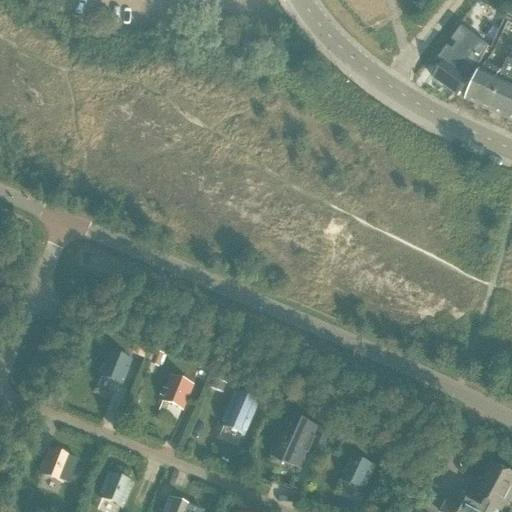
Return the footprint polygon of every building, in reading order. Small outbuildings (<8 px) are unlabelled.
[(200,15),(198,30),(221,33),(223,18),(200,15)] [(444,65),(433,79),(457,97),(471,78),(477,71),(487,46),(460,27),(451,41),(454,44),(449,50),(446,48),(437,60),(444,65)] [(511,62),(507,60),(501,73),(500,76),(504,78),(488,112),(507,120),(511,108),(511,62)] [(500,76),(501,73),(488,67),(485,74),(480,71),(465,101),(488,112),(504,78),(500,76)] [(133,340),(129,352),(146,359),(151,347),(133,340)] [(151,350),(147,361),(158,366),(163,354),(151,350)] [(107,352),(98,375),(121,384),(130,361),(107,352)] [(215,373),(209,389),(219,393),(225,377),(215,373)] [(169,377),(159,400),(183,409),(192,387),(169,377)] [(235,392),(230,403),(221,425),(244,435),(258,402),(235,392)] [(272,449),(270,455),(301,469),(304,462),(314,440),(320,427),(289,413),(285,421),(290,422),(277,451),(272,449)] [(328,420),(319,442),(325,445),(334,423),(328,420)] [(48,450),(39,473),(62,482),(67,484),(76,461),(71,459),(48,450)] [(382,453),(377,464),(389,468),(393,458),(382,453)] [(352,457),(342,480),(364,490),(375,467),(352,457)] [(502,511),(511,493),(511,474),(492,464),(483,481),(479,479),(471,495),(467,493),(459,508),(450,503),(445,511),(502,511)] [(108,473),(99,496),(122,506),(131,483),(108,473)] [(16,497),(10,510),(13,511),(24,511),(28,502),(16,497)] [(162,511),(201,511),(168,498),(162,511)]
